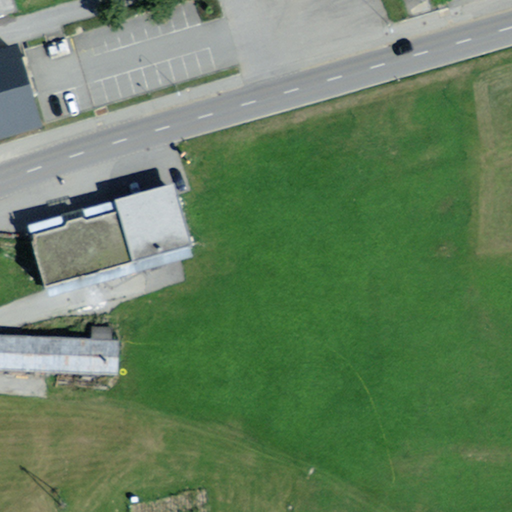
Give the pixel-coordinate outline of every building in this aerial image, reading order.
[(0,0),(0,11),(17,6),(15,0),(0,0)] [(0,49),(0,139),(42,127),(17,45),(0,49)] [(172,185),(113,202),(130,263),(189,247),(172,185)] [(34,225),(52,285),(130,263),(113,202),(34,225)] [(115,343),(0,340),(0,346),(0,367),(115,370),(115,343)]
